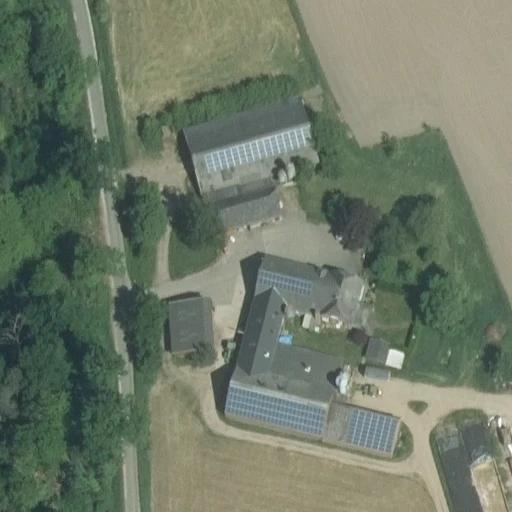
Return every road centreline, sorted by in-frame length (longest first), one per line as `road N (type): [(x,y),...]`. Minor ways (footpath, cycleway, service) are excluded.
road 1 (track): [(74,0),(108,210),(133,511)]
road 2 (track): [(116,305),(271,241),(311,249)]
